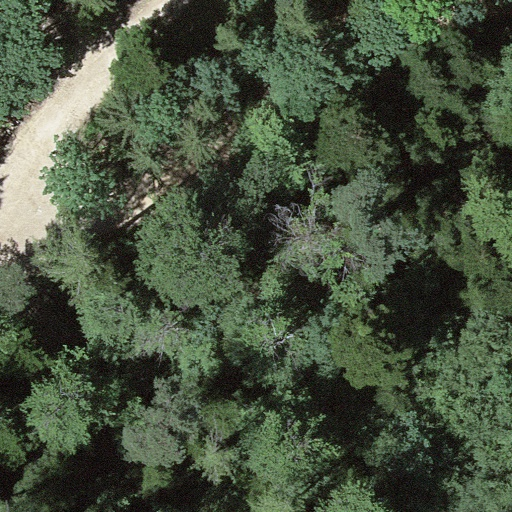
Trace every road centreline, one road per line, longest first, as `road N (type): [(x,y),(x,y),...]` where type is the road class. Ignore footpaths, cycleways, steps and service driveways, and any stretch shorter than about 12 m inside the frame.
road 1 (track): [(0,287),(503,0)]
road 2 (track): [(170,0),(0,221)]
